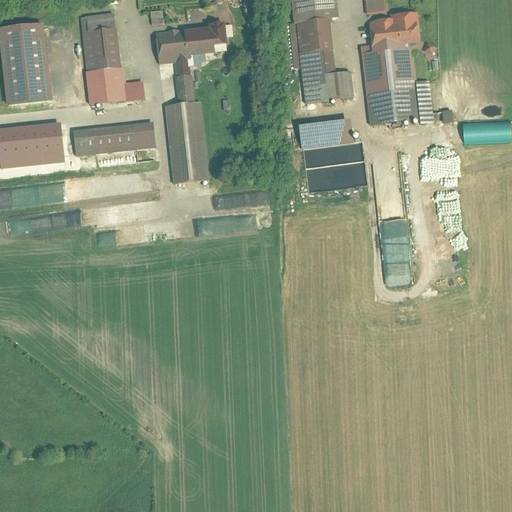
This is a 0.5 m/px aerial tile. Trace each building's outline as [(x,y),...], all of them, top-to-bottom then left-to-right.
[(329,0),(283,0),(287,31),(292,30),(300,110),(351,105),(348,81),(330,83),(324,25),(332,24),(329,0)] [(385,1),(365,2),(366,16),(386,15),(385,1)] [(200,18),(199,10),(187,11),(188,19),(200,18)] [(151,26),(163,26),(163,13),(150,14),(151,26)] [(365,64),(371,129),(419,125),(414,72),(404,73),(402,47),(421,45),(419,17),(392,20),(393,33),(371,35),(374,63),(365,64)] [(109,22),(75,26),(85,107),(146,100),(145,86),(118,90),(109,22)] [(43,27),(0,30),(0,61),(4,108),(50,104),(43,27)] [(211,54),(208,32),(154,39),(157,64),(171,62),(177,109),(164,110),(175,186),(208,182),(199,112),(191,113),(184,58),(211,54)] [(432,57),(435,49),(427,46),(424,55),(432,57)] [(452,113),(441,114),(442,127),(452,126),(452,113)] [(349,123),(297,129),(300,152),(352,146),(349,123)] [(461,125),(462,147),(511,144),(510,123),(461,125)] [(0,172),(63,165),(59,126),(0,132),(0,172)] [(95,160),(131,155),(128,136),(92,142),(95,160)] [(380,206),(381,226),(405,225),(404,205),(380,206)] [(99,238),(102,250),(119,246),(116,234),(99,238)]
